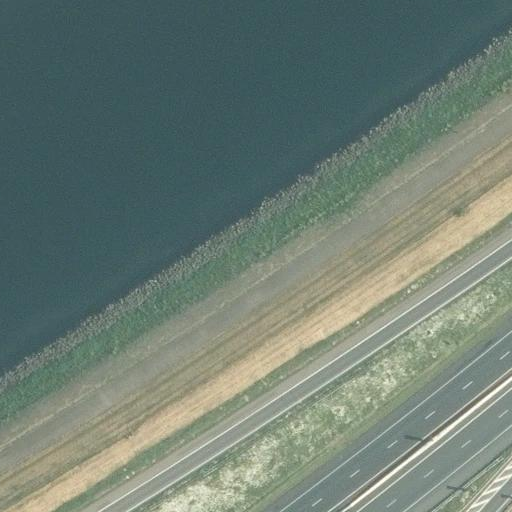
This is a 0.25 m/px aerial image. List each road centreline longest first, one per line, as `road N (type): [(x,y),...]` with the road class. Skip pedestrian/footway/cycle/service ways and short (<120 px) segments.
road 1 (motorway): [(511,241),(101,511)]
road 2 (motorway): [(511,341),(292,511)]
road 3 (motorway): [(371,511),(511,399)]
